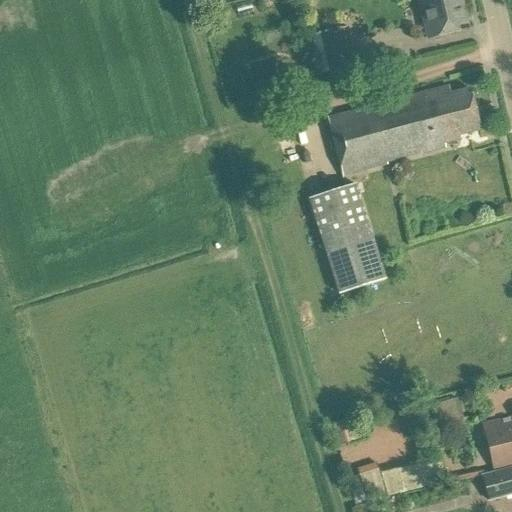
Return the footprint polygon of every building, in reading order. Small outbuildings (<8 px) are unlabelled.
[(467,31),(460,0),(418,0),(428,40),(467,31)] [(324,52),(319,53),(323,72),(329,71),(330,75),(359,67),(351,32),(321,39),(324,52)] [(450,96),(448,88),(326,120),(342,179),(386,167),(385,165),(445,149),(444,146),(461,141),(460,137),(480,132),(469,91),(450,96)] [(338,298),(385,284),(355,188),(309,202),(338,298)] [(455,402),(430,408),(435,431),(460,425),(455,402)] [(511,405),(511,406),(511,408),(511,418),(483,426),(494,472),(511,467),(511,405)] [(351,479),(358,506),(445,482),(438,457),(378,473),(378,471),(351,479)] [(511,468),(481,477),(488,503),(511,496),(511,468)]
